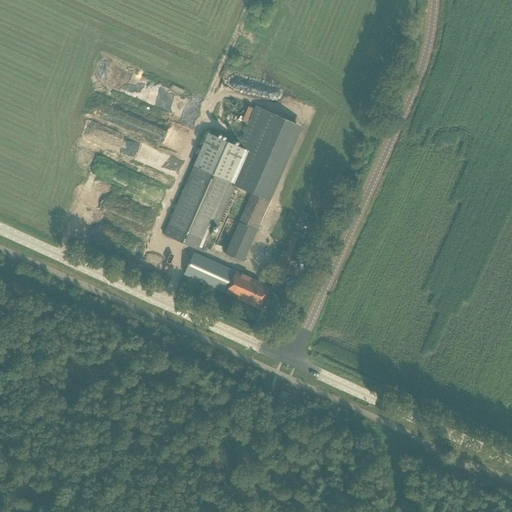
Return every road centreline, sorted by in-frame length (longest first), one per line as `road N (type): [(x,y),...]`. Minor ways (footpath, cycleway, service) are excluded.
road 1 (unclassified): [(289,362),(423,67),(435,0)]
road 2 (tertiary): [(289,362),(0,230)]
road 3 (tertiary): [(511,459),(289,362)]
